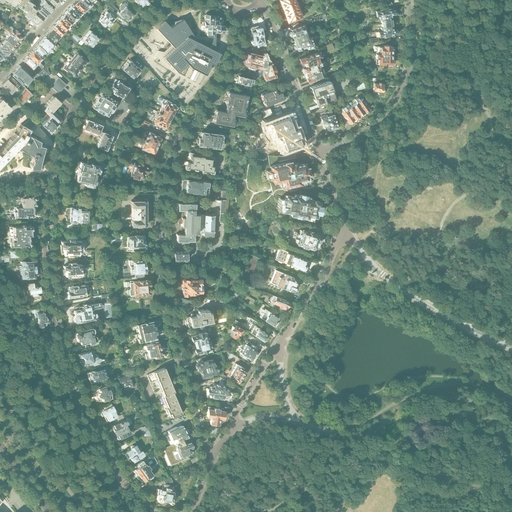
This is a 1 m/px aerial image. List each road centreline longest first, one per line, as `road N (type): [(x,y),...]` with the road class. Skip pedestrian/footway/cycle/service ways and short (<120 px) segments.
road 1 (residential): [(210,462),(170,328),(159,228),(167,170),(227,66),(237,15)]
road 2 (residential): [(72,110),(47,210),(52,315),(94,433),(149,511)]
road 3 (residential): [(210,462),(325,275)]
road 4 (residential): [(318,153),(372,124),(393,102),(411,56),(408,0)]
road 5 (residential): [(318,153),(264,4)]
road 6 (residential): [(374,269),(511,347)]
road 7 (residential): [(180,0),(123,40),(72,110)]
